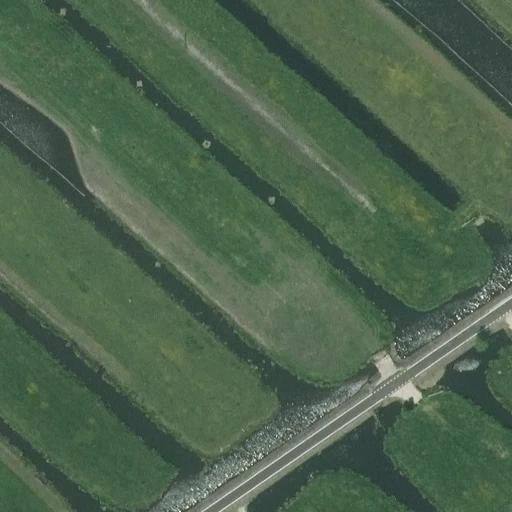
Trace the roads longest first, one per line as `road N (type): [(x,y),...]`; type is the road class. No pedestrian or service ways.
road 1 (unclassified): [(205,511),(511,303)]
road 2 (track): [(333,311),(477,457)]
